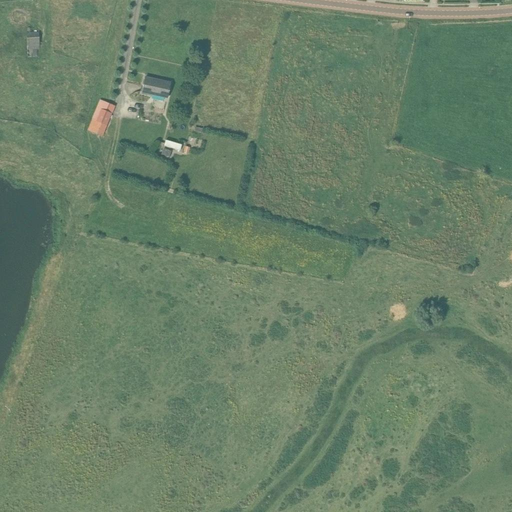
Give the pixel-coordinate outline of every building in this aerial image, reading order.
[(26,33),(28,57),(38,57),(37,49),(40,49),(39,32),(26,33)] [(156,80),(145,77),(141,92),(167,98),(170,83),(160,81),(159,82),(155,81),(156,80)] [(99,99),(91,118),(86,130),(100,136),(113,105),(99,99)] [(166,140),(164,146),(180,150),(181,145),(166,140)] [(164,149),(162,155),(170,157),(171,151),(164,149)] [(125,151),(122,160),(131,163),(134,154),(125,151)] [(233,166),(239,160),(231,152),(225,159),(233,166)] [(152,171),(156,161),(146,157),(142,167),(152,171)] [(118,182),(114,190),(124,194),(128,186),(118,182)] [(139,201),(148,203),(150,193),(141,191),(139,201)] [(129,217),(127,227),(138,229),(140,219),(129,217)] [(154,235),(164,236),(165,227),(156,225),(154,235)] [(185,240),(187,232),(180,230),(178,238),(185,240)] [(281,263),(282,253),(273,252),(272,262),(281,263)] [(294,265),(304,267),(306,258),(296,256),(294,265)] [(333,272),(335,263),(322,260),(321,270),(333,272)]
